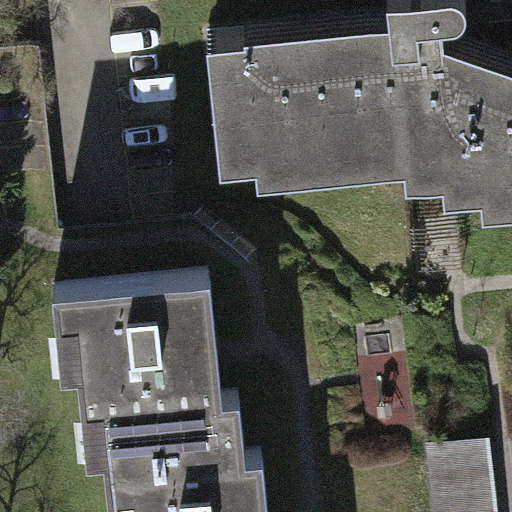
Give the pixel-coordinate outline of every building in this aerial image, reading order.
[(376,0),(378,16),(197,34),(209,146),(244,143),(246,159),(389,144),(391,160),(429,156),(431,173),(467,169),(469,187),(505,184),(507,200),(511,199),(511,84),(501,86),(499,69),(464,73),(462,54),(424,59),(421,39),(431,34),(428,11),(439,8),(447,7),(452,0),(376,0)] [(37,40),(0,43),(0,204),(9,286),(50,281),(181,269),(177,220),(176,209),(107,216),(91,218),(55,221),(37,40)] [(97,400),(103,462),(240,449),(234,387),(217,388),(205,266),(181,269),(50,281),(54,317),(73,315),(81,401),(97,400)] [(417,437),(423,511),(487,511),(480,431),(417,437)] [(264,511),(259,448),(240,449),(103,462),(107,501),(125,499),(126,511),(264,511)]
